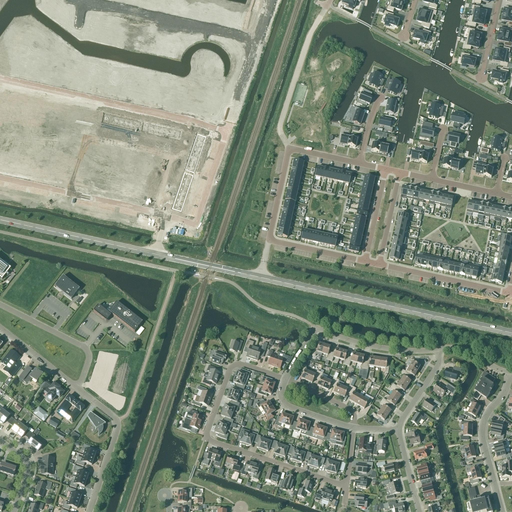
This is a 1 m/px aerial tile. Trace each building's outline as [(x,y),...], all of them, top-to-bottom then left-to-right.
[(343,2),(342,4),(347,6),(346,8),(350,9),(351,7),(352,8),(354,1),(356,1),(356,0),(342,0),(342,2),(343,2)] [(435,0),(423,0),(423,3),(430,5),(429,8),(435,10),(436,6),(433,5),(435,0)] [(388,7),(387,11),(393,12),(394,9),(401,12),(403,5),(393,2),(391,8),(388,7)] [(474,7),(473,10),(476,11),(474,17),(485,19),(486,13),(479,11),(480,8),(474,7)] [(418,14),(418,15),(419,15),(418,16),(419,16),(429,19),(431,14),(434,15),(435,12),(429,10),(428,13),(420,10),(420,11),(419,11),(419,12),(420,12),(419,15),(418,14)] [(388,18),(386,24),(387,25),(387,27),(391,28),(391,26),(397,28),(398,25),(398,24),(399,22),(399,21),(393,19),(394,15),(388,13),(386,17),(388,18)] [(503,19),(502,21),(509,23),(509,26),(511,26),(511,17),(504,15),(503,15),(503,19)] [(419,16),(417,22),(424,24),(423,27),(429,29),(430,26),(427,25),(429,19),(419,16)] [(470,23),(469,26),(475,28),(476,25),(483,26),(484,23),(485,20),(485,19),(474,17),(473,24),(470,23)] [(500,30),(499,36),(510,38),(511,32),(511,28),(508,28),(508,31),(500,30)] [(469,29),(468,33),(471,33),(469,40),(480,42),(481,35),(474,34),(475,31),(469,29)] [(414,36),(413,39),(419,41),(418,43),(422,44),(423,42),(424,42),(426,35),(428,36),(429,32),(422,30),(421,33),(415,32),(415,33),(414,35),(414,36)] [(498,39),(498,41),(505,43),(504,46),(511,47),(511,44),(508,43),(510,38),(499,36),(498,39)] [(465,46),(464,49),(468,50),(470,51),(471,48),(478,49),(479,46),(480,42),(469,40),(468,47),(465,46)] [(496,50),(495,56),(505,58),(506,52),(509,53),(510,50),(504,48),(503,51),(496,50)] [(464,54),(463,58),(465,58),(463,65),(464,66),(464,68),(468,69),(468,67),(474,68),(475,65),(476,61),(470,59),(470,56),(464,54)] [(494,59),(493,62),(501,63),(500,66),(506,68),(507,64),(504,64),(505,58),(495,56),(494,56),(494,59)] [(492,76),(492,79),(497,81),(497,83),(501,84),(501,81),(502,82),(504,75),(506,75),(507,71),(500,70),(499,73),(493,72),(493,73),(492,76)] [(370,76),(368,80),(371,81),(369,85),(369,86),(369,85),(376,88),(378,85),(379,85),(379,86),(382,87),(384,81),(380,79),(381,76),(374,74),(374,73),(372,77),(370,76)] [(388,80),(385,88),(388,89),(389,89),(387,93),(388,93),(388,92),(395,95),(395,96),(397,91),(399,92),(401,88),(398,87),(400,83),(399,83),(392,81),(393,80),(392,80),(392,81),(388,80)] [(362,92),(359,101),(363,103),(362,105),(367,107),(366,106),(367,104),(369,105),(372,98),(369,97),(370,93),(371,93),(364,90),(362,92)] [(387,100),(385,112),(394,114),(396,102),(387,100)] [(429,109),(428,112),(430,113),(429,118),(430,117),(437,119),(438,115),(439,116),(442,117),(444,108),(440,107),(440,106),(439,107),(432,105),(432,104),(431,109),(429,109)] [(357,112),(353,123),(360,126),(364,114),(362,114),(363,111),(356,108),(355,111),(357,112)] [(451,122),(455,123),(454,124),(453,127),(459,129),(460,124),(464,125),(463,125),(465,117),(466,117),(461,116),(462,114),(458,113),(457,115),(452,114),(452,115),(453,115),(451,122)] [(380,118),(378,126),(385,127),(384,131),(392,132),(392,129),(389,128),(391,121),(380,118)] [(423,128),(421,135),(426,136),(425,138),(430,140),(431,137),(433,138),(434,137),(434,136),(434,132),(435,132),(435,131),(423,128)] [(197,134),(196,139),(204,142),(206,137),(197,134)] [(342,134),(339,144),(347,146),(349,136),(342,134)] [(449,134),(448,142),(451,143),(450,147),(456,148),(457,144),(458,144),(460,136),(449,134)] [(349,136),(347,146),(355,148),(357,137),(349,136)] [(492,142),(491,146),(492,146),(491,150),(492,151),(492,150),(499,151),(499,152),(500,148),(505,149),(505,145),(501,144),(502,139),(502,140),(495,138),(495,137),(494,137),(493,142),(492,142)] [(196,139),(194,145),(203,147),(204,142),(196,139)] [(373,140),(371,151),(379,153),(381,142),(373,140)] [(381,142),(379,153),(387,155),(388,151),(391,152),(392,145),(381,142)] [(194,145),(192,150),(201,153),(203,147),(194,145)] [(414,149),(411,160),(419,162),(422,151),(414,149)] [(192,150),(191,155),(199,158),(201,153),(192,150)] [(422,151),(419,162),(427,164),(429,153),(422,151)] [(445,156),(443,167),(451,169),(453,160),(454,153),(451,152),(450,157),(445,156)] [(191,155),(189,160),(198,163),(199,158),(191,155)] [(189,160),(187,165),(196,168),(198,163),(189,160)] [(453,160),(451,169),(459,171),(461,161),(453,160)] [(474,163),(472,170),(476,171),(476,174),(483,176),(486,165),(474,163)] [(187,165),(185,170),(194,173),(196,168),(187,165)] [(486,165),(483,176),(491,178),(494,167),(486,166),(486,165)] [(184,173),(183,178),(192,181),(193,176),(184,173)] [(183,178),(181,183),(190,186),(192,181),(183,178)] [(181,183),(179,188),(188,191),(190,186),(181,183)] [(409,188),(403,187),(401,198),(407,200),(407,199),(409,188)] [(179,188),(178,193),(186,196),(188,191),(179,188)] [(426,192),(420,191),(417,201),(417,202),(423,203),(424,201),(426,192)] [(178,193),(176,199),(185,202),(186,196),(178,193)] [(437,194),(431,193),(429,202),(428,204),(435,206),(435,205),(437,194)] [(448,197),(442,196),(440,206),(440,207),(445,208),(448,197)] [(454,198),(448,197),(445,208),(451,209),(454,198)] [(176,199),(174,204),(183,207),(185,202),(176,199)] [(475,203),(469,202),(467,213),(473,214),(475,203)] [(174,204),(172,209),(181,212),(183,207),(174,204)] [(486,205),(480,204),(478,215),(484,217),(486,205)] [(492,207),(486,205),(484,217),(490,218),(490,217),(492,207)] [(509,210),(503,209),(500,219),(500,220),(506,222),(507,219),(509,210)] [(407,221),(398,219),(397,225),(407,228),(409,222),(407,221)] [(407,228),(397,225),(396,231),(405,233),(406,233),(407,228)] [(404,238),(395,236),(393,242),(402,244),(405,245),(406,239),(404,238)] [(511,239),(501,236),(499,242),(500,242),(511,245),(511,239)] [(402,255),(391,253),(390,259),(390,260),(393,261),(393,260),(401,261),(402,255)] [(423,255),(423,257),(421,266),(426,267),(429,256),(423,255)] [(434,257),(429,256),(426,267),(432,269),(434,257)] [(440,259),(434,257),(432,269),(437,270),(440,259)] [(446,260),(440,259),(437,270),(443,271),(445,262),(446,260)] [(0,261),(0,278),(2,280),(10,269),(0,261)] [(468,265),(462,263),(461,266),(459,275),(465,276),(468,265)] [(473,266),(468,265),(465,276),(471,277),(473,266)] [(479,267),(473,266),(471,277),(477,279),(479,267)] [(504,272),(496,270),(493,270),(492,275),(503,278),(504,272)] [(503,278),(492,275),(491,281),(498,283),(498,284),(501,285),(502,283),(502,284),(503,278)] [(86,294),(63,276),(54,287),(72,301),(72,300),(71,299),(79,290),(85,295),(86,294)] [(142,323),(116,302),(114,305),(113,304),(107,311),(99,305),(94,311),(107,321),(111,316),(110,316),(111,315),(134,333),(138,328),(139,327),(142,323)] [(239,352),(242,342),(239,341),(238,344),(232,342),(230,351),(229,351),(236,353),(236,351),(239,352)] [(252,359),(256,348),(252,347),(254,343),(248,341),(245,348),(249,350),(246,358),(252,359)] [(256,348),(252,359),(257,361),(259,356),(263,357),(267,344),(264,343),(263,345),(262,345),(261,350),(256,348)] [(322,354),(324,345),(319,344),(317,350),(314,349),(312,356),(315,357),(316,352),(322,354)] [(331,354),(328,353),(330,347),(324,345),(322,354),(327,356),(326,360),(329,361),(331,354)] [(334,354),(331,354),(329,361),(332,362),(333,358),(339,359),(342,351),(336,349),(334,354)] [(219,354),(216,354),(216,353),(217,352),(213,350),(210,358),(212,359),(210,362),(219,366),(220,365),(221,362),(223,363),(225,356),(224,357),(222,356),(223,354),(219,353),(219,354)] [(12,377),(20,368),(15,364),(20,357),(11,351),(1,363),(6,367),(3,371),(12,377)] [(277,357),(272,355),(273,352),(269,351),(267,357),(270,358),(268,365),(274,367),(277,357)] [(346,366),(348,359),(345,358),(347,352),(342,351),(339,359),(344,361),(343,365),(346,366)] [(115,378),(111,390),(125,395),(139,352),(124,352),(119,367),(116,367),(113,377),(115,378)] [(280,369),(282,362),(285,363),(288,357),(284,356),(284,355),(279,353),(277,357),(274,367),(280,369)] [(356,364),(359,355),(353,353),(351,360),(348,359),(346,366),(349,367),(350,362),(356,364)] [(364,370),(366,363),(362,363),(364,356),(359,355),(356,364),(361,365),(360,370),(364,370)] [(377,368),(378,359),(370,357),(369,364),(366,363),(364,370),(368,371),(368,366),(377,368)] [(378,359),(377,368),(385,369),(385,373),(388,374),(389,366),(386,366),(387,360),(378,359)] [(409,367),(417,372),(420,367),(415,364),(416,363),(418,363),(418,360),(411,360),(410,362),(412,363),(409,367)] [(306,381),(310,373),(305,371),(307,367),(304,365),(301,372),(304,373),(301,379),(306,381)] [(208,375),(218,379),(220,373),(215,371),(216,369),(209,366),(207,371),(209,372),(208,375)] [(33,372),(28,367),(19,378),(26,383),(30,382),(32,379),(37,383),(43,375),(35,370),(33,372)] [(414,377),(417,372),(409,367),(406,372),(403,369),(401,372),(407,376),(409,374),(414,377)] [(462,374),(463,370),(454,367),(453,371),(447,369),(445,377),(456,381),(458,373),(462,374)] [(234,377),(245,381),(246,375),(249,376),(250,373),(242,370),(241,373),(237,372),(237,374),(235,374),(234,377)] [(317,379),(320,372),(317,371),(315,375),(310,373),(306,381),(312,384),(314,378),(317,379)] [(323,388),(326,380),(321,378),(323,374),(320,372),(317,379),(320,380),(317,386),(323,388)] [(405,379),(407,376),(401,372),(399,375),(403,377),(400,382),(407,387),(411,382),(405,379)] [(487,399),(490,394),(489,393),(494,386),(492,384),(495,379),(485,372),(481,377),(483,378),(480,383),(481,384),(472,397),(477,401),(481,396),(487,399)] [(218,379),(208,375),(205,374),(203,378),(204,378),(202,383),(209,386),(211,383),(216,384),(218,379)] [(245,381),(234,377),(233,380),(234,381),(233,383),(239,385),(238,388),(244,390),(247,381),(245,381)] [(263,387),(274,390),(275,387),(274,386),(274,384),(271,383),(272,380),(263,377),(261,383),(264,384),(263,387)] [(333,386),(336,380),(333,378),(332,382),(326,380),(323,388),(328,391),(330,385),(333,386)] [(339,395),(342,387),(337,385),(339,381),(336,380),(333,386),(336,387),(333,393),(339,395)] [(404,392),(407,387),(400,382),(397,387),(393,384),(391,387),(397,391),(399,388),(404,392)] [(52,387),(47,383),(41,390),(48,396),(47,397),(47,398),(45,400),(46,401),(48,403),(49,403),(50,403),(51,401),(52,401),(56,396),(59,398),(63,393),(59,389),(59,388),(54,384),(52,387)] [(445,389),(438,384),(433,392),(439,396),(440,394),(443,396),(443,397),(445,393),(448,396),(452,389),(447,386),(445,389)] [(349,394),(353,387),(349,385),(348,389),(342,387),(339,395),(344,398),(347,392),(349,394)] [(200,398),(209,401),(212,395),(205,393),(206,390),(198,387),(197,390),(202,392),(200,397),(200,398)] [(273,393),(274,390),(263,387),(262,389),(259,388),(257,394),(266,397),(267,394),(271,395),(271,394),(273,393)] [(349,401),(354,404),(358,396),(354,393),(356,389),(353,387),(349,394),(352,395),(349,401)] [(395,393),(397,391),(391,387),(389,389),(393,392),(390,396),(397,402),(401,397),(395,393)] [(243,391),(244,390),(238,388),(237,391),(231,389),(231,390),(229,391),(228,394),(238,397),(240,392),(242,393),(243,392),(243,391)] [(236,403),(238,397),(228,394),(227,396),(228,398),(227,400),(233,402),(231,404),(238,407),(239,405),(239,404),(236,403)] [(57,412),(72,423),(84,408),(79,404),(74,400),(69,396),(57,412)] [(200,398),(200,397),(196,396),(194,402),(193,401),(192,404),(200,407),(201,404),(207,407),(209,401),(200,398)] [(358,396),(354,404),(359,407),(363,399),(358,396)] [(394,406),(397,402),(390,396),(387,401),(383,399),(381,401),(387,405),(389,403),(394,406)] [(368,402),(363,399),(359,407),(364,409),(367,404),(370,405),(373,399),(371,397),(368,402)] [(263,412),(273,406),(271,404),(269,403),(269,402),(266,404),(263,400),(256,405),(258,408),(260,407),(263,412)] [(433,404),(427,400),(423,407),(431,412),(436,406),(439,408),(441,405),(435,401),(433,404)] [(470,409),(478,413),(481,408),(476,405),(477,403),(472,400),(470,403),(473,404),(470,409)] [(385,408),(387,405),(381,401),(379,404),(383,406),(380,411),(387,416),(391,411),(385,408)] [(236,413),(238,407),(231,404),(230,407),(225,405),(225,407),(223,408),(222,410),(232,414),(233,411),(236,413)] [(273,406),(263,412),(265,414),(263,416),(267,422),(274,417),(272,414),(275,412),(274,410),(274,409),(273,406)] [(44,422),(49,415),(38,407),(33,414),(44,422)] [(186,419),(201,425),(203,419),(196,416),(197,413),(198,410),(192,408),(190,414),(187,413),(185,419),(186,419)] [(476,418),(478,413),(470,409),(468,414),(466,413),(464,415),(470,418),(471,415),(476,418)] [(230,420),(232,414),(222,410),(221,413),(222,415),(221,416),(226,418),(225,421),(232,424),(233,421),(230,420)] [(384,421),(387,416),(380,411),(377,416),(373,413),(371,416),(377,420),(379,418),(384,421)] [(10,425),(14,420),(5,412),(0,418),(0,422),(3,424),(6,421),(10,425)] [(103,429),(103,428),(103,427),(103,426),(106,424),(91,413),(88,417),(96,430),(97,429),(99,436),(100,435),(100,434),(101,434),(102,433),(102,432),(103,431),(103,430),(103,429)] [(427,417),(421,413),(420,416),(417,414),(411,422),(417,426),(421,420),(424,422),(427,417)] [(284,425),(288,415),(285,414),(283,415),(282,414),(281,417),(278,416),(275,425),(280,427),(282,424),(284,425)] [(292,431),(292,430),(294,424),(291,423),(293,418),(291,417),(291,416),(288,415),(284,425),(290,427),(289,430),(292,431)] [(492,429),(502,431),(503,425),(504,423),(505,421),(501,417),(496,423),(493,423),(492,429)] [(56,429),(59,423),(51,419),(48,424),(56,429)] [(199,430),(201,425),(186,419),(182,428),(191,431),(192,428),(199,430)] [(16,435),(23,427),(14,420),(10,425),(14,428),(12,431),(16,435)] [(301,431),(305,421),(302,420),(300,420),(299,420),(297,425),(294,424),(292,430),(298,432),(298,430),(301,431)] [(226,431),(229,432),(232,424),(225,421),(224,424),(219,422),(218,424),(217,424),(216,427),(226,431)] [(308,437),(311,430),(308,429),(310,424),(308,423),(307,422),(305,421),(301,431),(307,433),(305,436),(308,437)] [(464,431),(472,432),(473,426),(468,426),(468,423),(461,423),(461,426),(464,426),(464,431)] [(317,440),(321,426),(319,425),(317,426),(316,426),(314,431),(311,430),(308,437),(317,440)] [(326,442),(328,436),(325,435),(327,429),(325,429),(324,427),(321,426),(317,440),(323,442),(323,441),(326,442)] [(28,439),(32,434),(23,427),(16,435),(21,439),(24,436),(28,439)] [(225,434),(226,431),(216,427),(215,430),(215,431),(215,433),(218,434),(217,437),(226,440),(228,435),(225,434)] [(249,432),(241,429),(238,438),(241,439),(240,442),(241,443),(242,445),(245,445),(248,435),(249,432)] [(501,435),(502,431),(492,429),(491,435),(498,436),(497,438),(498,441),(503,440),(504,435),(501,435)] [(336,442),(338,431),(335,430),(334,431),(332,431),(331,436),(328,436),(326,442),(330,443),(331,444),(335,445),(336,442)] [(336,442),(335,445),(344,447),(346,438),(343,437),(344,434),(342,433),(341,432),(338,431),(336,442)] [(418,436),(417,431),(410,432),(410,433),(411,433),(411,436),(412,435),(413,437),(409,438),(411,446),(412,448),(411,446),(421,443),(419,436),(418,436)] [(472,437),(472,432),(464,431),(463,437),(461,437),(461,441),(467,441),(467,437),(472,437)] [(77,441),(79,436),(73,432),(70,436),(77,441)] [(255,442),(258,436),(258,435),(252,433),(251,436),(248,435),(245,445),(248,446),(249,446),(251,446),(253,441),(255,442)] [(32,434),(28,439),(27,440),(30,442),(29,444),(32,447),(31,448),(34,450),(35,449),(38,452),(42,446),(33,439),(35,436),(32,434)] [(262,451),(265,441),(260,439),(261,437),(258,436),(255,442),(258,443),(257,448),(258,449),(259,450),(262,451)] [(371,454),(371,451),(372,444),(367,444),(367,440),(360,439),(358,450),(366,451),(365,454),(371,454)] [(272,448),(274,442),(271,440),(271,443),(265,441),(262,451),(265,452),(266,451),(268,452),(269,447),(272,448)] [(495,452),(504,450),(503,446),(506,445),(505,440),(499,442),(500,445),(494,446),(495,452)] [(385,452),(386,442),(378,441),(377,448),(374,447),(373,455),(377,456),(377,451),(385,452)] [(279,457),(282,447),(277,445),(277,443),(274,442),(272,448),(275,449),(273,454),(275,454),(276,456),(279,457)] [(83,456),(94,459),(96,453),(89,451),(90,447),(83,445),(81,451),(84,452),(83,456)] [(466,454),(475,452),(473,447),(468,448),(468,445),(461,447),(462,452),(465,451),(466,454)] [(289,453),(291,447),(288,446),(288,448),(282,447),(279,457),(281,458),(283,457),(284,458),(286,452),(289,453)] [(296,463),(299,452),(294,450),(294,448),(291,447),(289,453),(292,454),(290,460),(292,460),(293,462),(296,463)] [(212,461),(216,451),(210,449),(208,454),(205,453),(201,464),(207,466),(209,460),(212,461)] [(416,463),(417,462),(416,460),(427,457),(425,450),(414,453),(416,463)] [(504,450),(495,452),(497,458),(503,457),(504,459),(507,459),(510,458),(508,453),(505,454),(504,450)] [(216,451),(212,461),(216,462),(214,466),(220,468),(222,459),(220,458),(221,453),(216,451)] [(306,459),(308,453),(305,452),(304,454),(299,452),(296,463),(298,464),(300,463),(301,463),(303,458),(306,459)] [(475,452),(466,454),(467,458),(465,458),(466,463),(472,462),(471,459),(476,458),(475,452)] [(312,468),(316,458),(310,456),(311,454),(308,453),(306,459),(309,460),(307,465),(309,466),(309,467),(312,468)] [(92,466),(94,459),(83,456),(82,459),(77,457),(76,460),(77,461),(76,464),(83,467),(85,463),(92,466)] [(232,458),(228,456),(226,463),(234,466),(232,470),(238,472),(240,465),(237,464),(239,459),(232,457),(232,458)] [(323,466),(323,465),(325,459),(319,457),(319,459),(316,458),(312,468),(315,469),(317,469),(318,469),(319,465),(323,466)] [(52,476),(54,459),(43,458),(42,463),(41,463),(40,473),(41,473),(41,475),(52,476)] [(330,474),(333,463),(330,462),(331,460),(325,459),(323,465),(326,465),(325,471),(326,471),(327,473),(330,474)] [(250,474),(253,464),(247,462),(245,469),(243,468),(240,474),(245,476),(246,473),(250,474)] [(333,463),(330,474),(333,474),(334,474),(336,474),(337,471),(340,472),(342,463),(339,462),(338,465),(333,463)] [(385,466),(384,462),(377,464),(378,468),(383,467),(384,474),(394,471),(392,464),(385,466)] [(502,477),(510,477),(509,470),(511,469),(511,462),(506,463),(506,466),(502,467),(502,477)] [(372,469),(373,464),(367,463),(366,466),(357,465),(356,472),(363,473),(362,474),(366,474),(367,468),(372,469)] [(419,475),(428,473),(427,469),(430,468),(429,463),(421,465),(422,465),(422,468),(417,469),(419,475)] [(3,464),(1,472),(13,476),(14,473),(15,473),(16,471),(15,471),(16,469),(3,464)] [(253,464),(250,474),(254,475),(253,479),(258,480),(260,474),(257,473),(259,466),(253,464)] [(76,477),(86,481),(89,475),(82,472),(83,469),(75,466),(73,473),(77,474),(76,477)] [(472,476),(480,474),(479,468),(474,470),(473,467),(466,468),(468,474),(471,473),(472,476)] [(277,485),(280,477),(274,475),(275,472),(268,469),(265,480),(271,482),(271,483),(277,485)] [(233,472),(231,479),(236,481),(239,474),(233,472)] [(431,472),(428,473),(419,475),(420,482),(426,481),(427,483),(434,481),(431,472)] [(480,474),(472,476),(473,479),(469,480),(471,485),(478,483),(477,480),(482,479),(480,474)] [(291,487),(295,478),(288,476),(286,483),(283,482),(280,489),(286,491),(288,486),(291,487)] [(84,487),(86,481),(76,477),(74,481),(72,480),(69,486),(76,489),(77,485),(84,487)] [(366,489),(367,479),(358,479),(358,482),(355,481),(354,487),(366,489)] [(49,491),(52,484),(44,481),(43,484),(38,483),(37,487),(36,487),(35,490),(36,491),(34,495),(42,498),(45,490),(49,491)] [(424,494),(433,491),(432,487),(435,487),(434,481),(427,483),(427,486),(422,488),(424,494)] [(309,493),(312,484),(306,482),(303,491),(299,489),(297,496),(304,498),(306,492),(309,493)] [(68,499),(79,503),(81,496),(74,494),(75,491),(69,488),(68,492),(70,493),(68,499)] [(325,501),(329,490),(324,488),(322,491),(319,490),(315,501),(321,503),(322,500),(325,501)] [(398,488),(389,490),(391,496),(386,497),(387,500),(394,498),(393,495),(400,493),(398,488)] [(476,499),(476,498),(477,498),(474,488),(468,490),(471,501),(474,500),(475,504),(467,506),(468,511),(492,511),(489,499),(482,500),(482,498),(476,499)] [(192,489),(184,489),(184,492),(178,492),(178,497),(188,498),(188,495),(190,495),(191,495),(191,493),(192,493),(192,489)] [(329,490),(325,501),(328,502),(328,505),(334,507),(336,501),(332,500),(335,492),(329,490)] [(433,491),(424,494),(425,501),(431,499),(431,502),(430,502),(442,499),(442,496),(438,497),(437,495),(434,496),(433,491)] [(366,508),(367,500),(363,500),(364,496),(355,495),(355,501),(356,501),(356,507),(366,508)] [(187,501),(188,498),(178,497),(178,503),(184,503),(184,506),(191,507),(191,504),(191,501),(187,501)] [(77,509),(79,503),(68,499),(67,503),(64,502),(62,508),(69,510),(70,507),(77,509)] [(396,505),(395,501),(388,503),(390,510),(393,509),(394,511),(404,511),(402,504),(396,505)] [(42,511),(44,505),(36,502),(35,506),(31,505),(28,511),(37,511),(38,510),(42,511)] [(428,511),(438,511),(437,507),(440,506),(439,503),(433,505),(434,508),(428,509),(428,511)]
